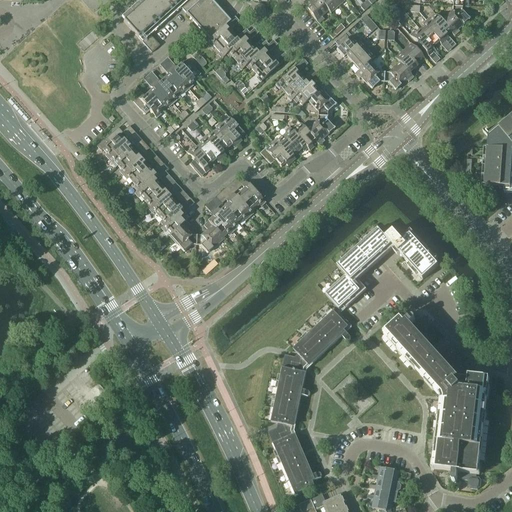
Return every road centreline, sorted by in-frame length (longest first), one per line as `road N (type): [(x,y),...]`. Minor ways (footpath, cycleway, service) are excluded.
road 1 (residential): [(320,162),(274,195),(242,161),(214,187),(191,182),(120,96),(187,29)]
road 2 (tertiary): [(164,326),(0,111)]
road 3 (tertiary): [(164,326),(227,283),(340,183)]
road 4 (tertiary): [(0,169),(75,255),(130,348)]
road 5 (tertiary): [(259,511),(164,326)]
road 6 (residential): [(359,321),(402,285),(478,364),(511,373)]
road 7 (tertiary): [(130,348),(216,511)]
road 8 (tertiary): [(395,140),(511,32)]
road 9 (residential): [(320,162),(358,129),(364,112),(307,48)]
road 10 (residential): [(437,500),(409,453),(358,447),(344,481)]
road 11 (tertiary): [(488,244),(395,140)]
